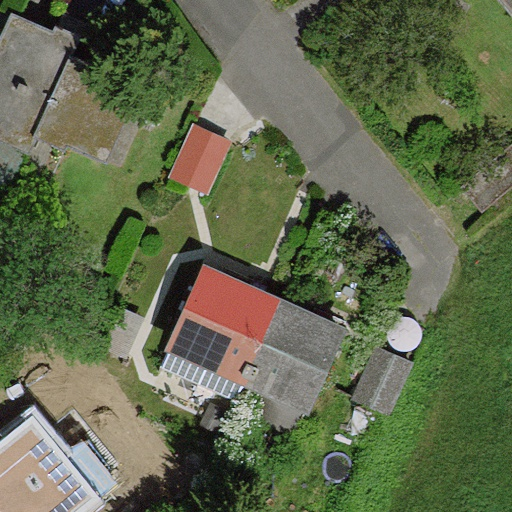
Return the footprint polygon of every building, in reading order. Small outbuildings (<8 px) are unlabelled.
[(511,0),(498,0),(511,16),(511,0)] [(52,19),(50,25),(8,7),(0,26),(0,132),(26,144),(33,129),(60,141),(63,136),(104,154),(139,76),(69,45),(76,29),(52,19)] [(231,135),(193,119),(168,174),(206,191),(231,135)] [(511,142),(460,183),(479,208),(511,182),(511,142)] [(343,317),(200,255),(163,341),(305,403),(343,317)] [(410,360),(377,346),(355,396),(387,411),(410,360)] [(31,408),(0,432),(0,511),(84,511),(106,496),(31,408)]
